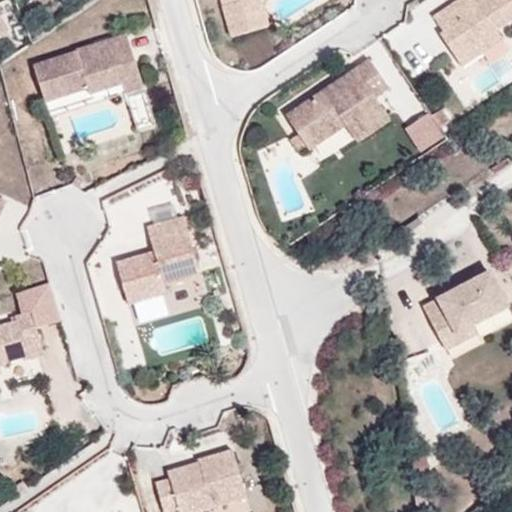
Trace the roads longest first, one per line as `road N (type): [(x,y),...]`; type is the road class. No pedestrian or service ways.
road 1 (residential): [(65,234),(105,394),(119,416),(151,427),(287,377)]
road 2 (residential): [(271,323),(511,189)]
road 3 (residential): [(212,114),(271,323)]
road 4 (residential): [(386,0),(212,114)]
road 5 (residential): [(287,377),(325,511)]
road 6 (residential): [(173,0),(212,114)]
